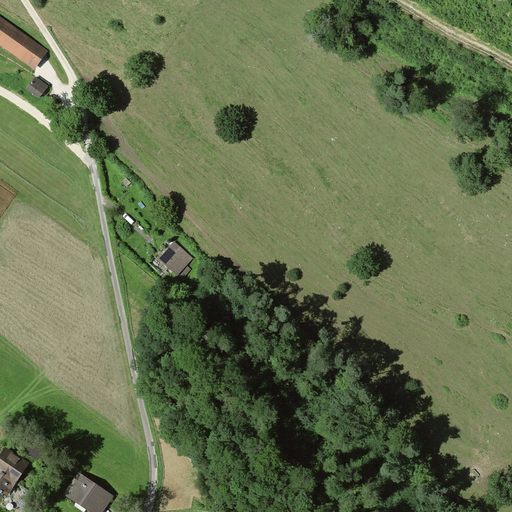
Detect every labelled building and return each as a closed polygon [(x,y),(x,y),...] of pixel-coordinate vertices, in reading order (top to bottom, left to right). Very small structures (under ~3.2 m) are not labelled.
[(0,17),(0,46),(35,70),(48,51),(0,17)] [(34,76),(25,89),(40,98),(48,84),(34,76)] [(175,244),(162,257),(177,271),(190,257),(175,244)] [(29,462),(6,447),(0,457),(0,495),(2,493),(7,495),(29,462)] [(102,511),(113,497),(76,474),(63,494),(92,511),(102,511)]
